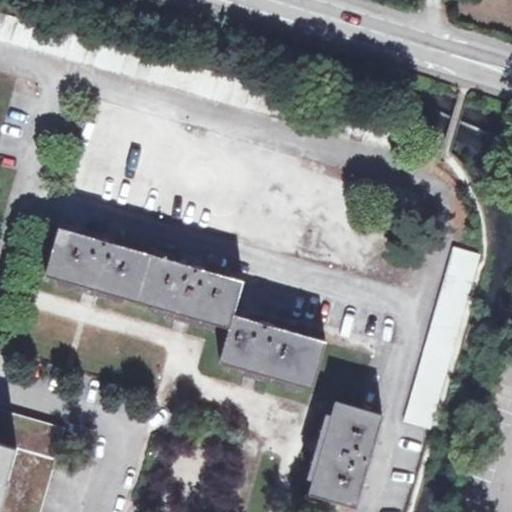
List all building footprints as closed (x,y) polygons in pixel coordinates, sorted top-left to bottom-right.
[(411,130),(0,12),(0,43),(147,85),(403,158),(411,130)] [(244,282),(60,228),(48,274),(230,327),(220,360),(312,388),(326,340),(235,313),(244,282)] [(451,247),(447,260),(403,422),(430,430),(479,255),(451,247)] [(383,416),(335,401),(309,493),(357,507),(383,416)] [(0,511),(38,511),(62,429),(0,411),(0,511)]
